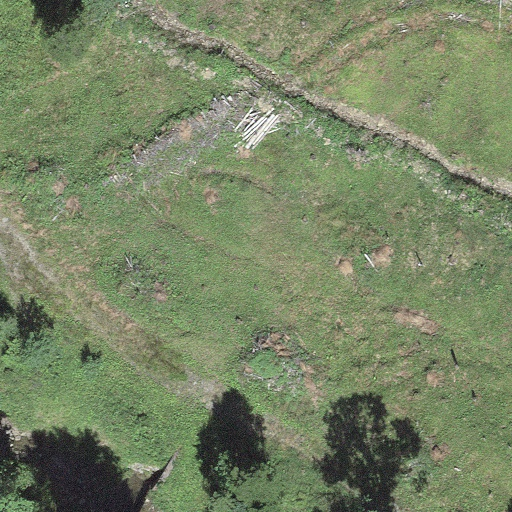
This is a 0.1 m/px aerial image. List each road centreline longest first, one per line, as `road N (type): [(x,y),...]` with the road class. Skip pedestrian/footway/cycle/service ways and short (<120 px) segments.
road 1 (track): [(48,254),(348,41),(405,13),(465,8),(511,18)]
road 2 (track): [(0,195),(119,341),(366,511)]
